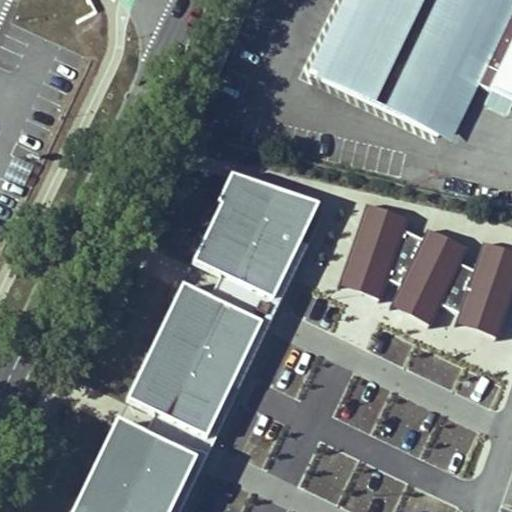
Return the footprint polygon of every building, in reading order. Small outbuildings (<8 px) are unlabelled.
[(511,0),(340,0),(307,72),(451,140),(476,88),(511,105),(511,0)] [(13,158),(8,169),(28,178),(33,167),(13,158)] [(8,169),(3,180),(23,189),(28,178),(8,169)] [(178,511),(198,470),(193,467),(206,439),(210,440),(264,326),(256,322),(267,299),(276,303),(322,206),(234,178),(220,207),(226,210),(198,266),(221,278),(210,300),(189,289),(131,402),(155,414),(141,441),(122,431),(81,511),(178,511)] [(363,210),(335,290),(375,304),(382,283),(399,235),(403,224),(363,210)] [(398,290),(387,310),(425,329),(436,307),(456,268),(463,253),(425,234),(420,246),(398,290)] [(399,235),(382,283),(398,290),(420,246),(399,235)] [(456,318),(453,328),(493,342),(511,287),(511,258),(481,248),(471,275),(456,318)] [(456,268),(436,307),(456,318),(471,275),(456,268)]
